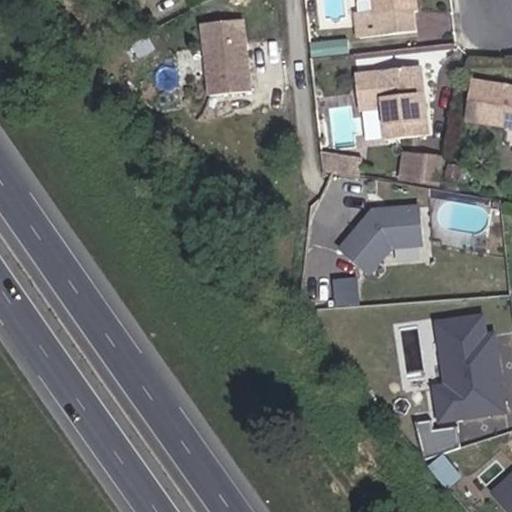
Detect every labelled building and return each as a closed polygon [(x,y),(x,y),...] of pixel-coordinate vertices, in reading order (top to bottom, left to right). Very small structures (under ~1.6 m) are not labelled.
[(335,0),(337,15),(335,15),(337,37),(393,30),(391,10),(395,9),(393,0),(335,0)] [(224,18),(183,26),(196,96),(237,88),(224,18)] [(288,45),(290,60),(327,55),(325,40),(288,45)] [(403,68),(341,76),(346,113),(366,110),(370,140),(412,135),(403,68)] [(511,85),(455,79),(451,117),(511,122),(511,85)] [(390,166),(388,184),(425,188),(428,161),(397,157),(396,166),(390,166)] [(351,261),(432,255),(429,206),(347,211),(351,261)] [(441,420),(511,412),(511,330),(495,332),(493,313),(441,317),(447,381),(438,382),(441,420)] [(424,426),(429,453),(467,446),(462,418),(424,426)] [(511,476),(495,491),(511,509),(511,476)]
